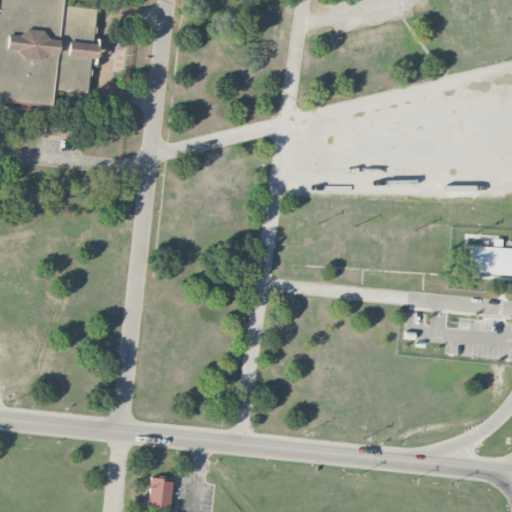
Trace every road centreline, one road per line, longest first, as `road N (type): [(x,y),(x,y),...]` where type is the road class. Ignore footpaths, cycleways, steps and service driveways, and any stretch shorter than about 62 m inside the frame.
road 1 (residential): [(167,0),(120,434)]
road 2 (residential): [(0,420),(347,458)]
road 3 (residential): [(347,458),(511,474)]
road 4 (residential): [(511,399),(467,437),(403,464)]
